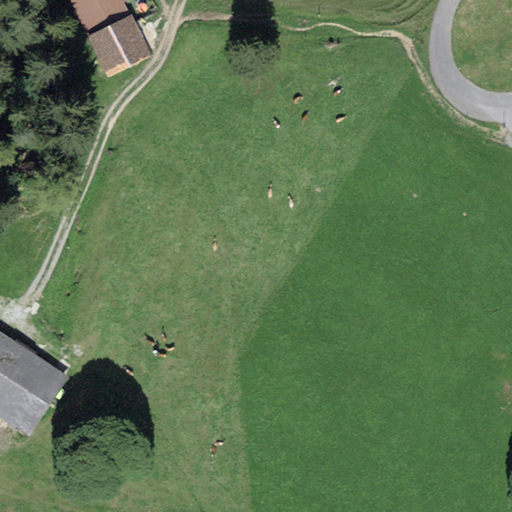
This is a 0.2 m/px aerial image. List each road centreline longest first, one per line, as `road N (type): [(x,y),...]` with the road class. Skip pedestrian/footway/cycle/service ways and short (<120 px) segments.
road 1 (track): [(75,197),(102,135),(164,50)]
road 2 (track): [(23,319),(75,197)]
road 3 (track): [(511,110),(450,89),(443,29)]
